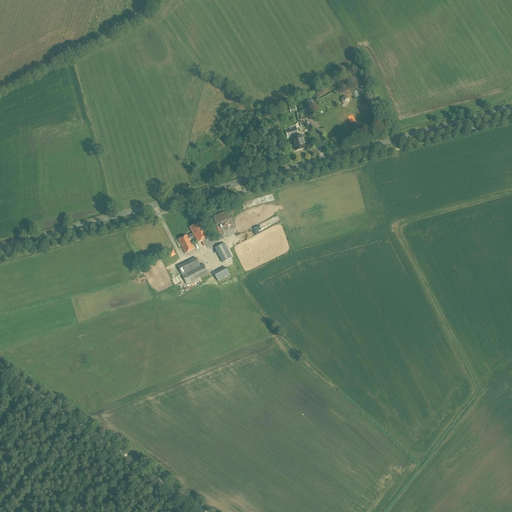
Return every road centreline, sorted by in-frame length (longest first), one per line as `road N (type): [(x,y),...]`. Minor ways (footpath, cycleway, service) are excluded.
road 1 (tertiary): [(0,247),(511,108)]
road 2 (track): [(0,366),(207,511)]
road 3 (unclassified): [(0,91),(127,25),(153,0)]
